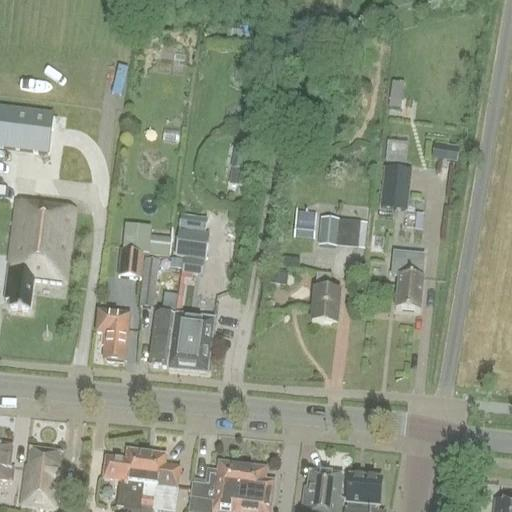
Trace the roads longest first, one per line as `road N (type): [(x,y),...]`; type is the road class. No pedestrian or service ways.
road 1 (unclassified): [(430,429),(502,0)]
road 2 (tertiary): [(430,429),(0,383)]
road 3 (track): [(230,408),(270,171),(339,0)]
